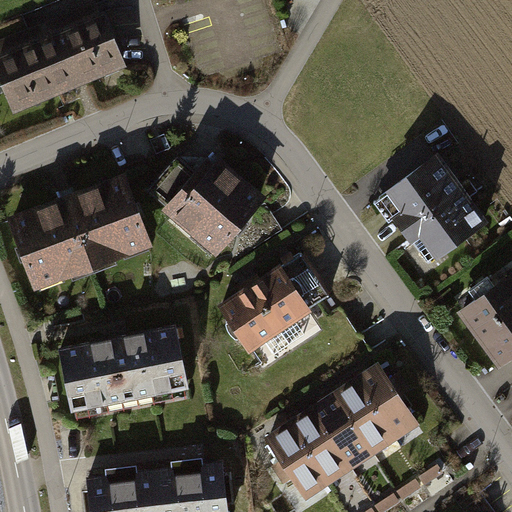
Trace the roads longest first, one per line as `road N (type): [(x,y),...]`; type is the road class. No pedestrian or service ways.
road 1 (residential): [(511,447),(305,164),(260,121)]
road 2 (residential): [(260,121),(215,102),(168,99),(0,167)]
road 3 (residential): [(260,121),(332,0)]
road 4 (tertiary): [(24,511),(0,387)]
